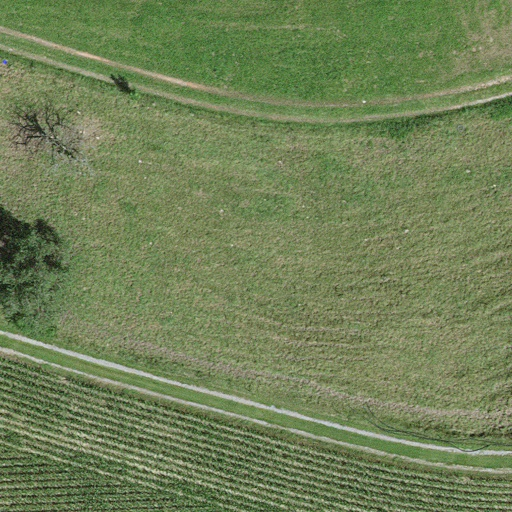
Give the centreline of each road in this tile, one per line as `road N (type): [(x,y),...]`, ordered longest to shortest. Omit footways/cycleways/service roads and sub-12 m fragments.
road 1 (track): [(0,336),(406,455),(511,460)]
road 2 (track): [(0,36),(128,78),(297,113),(437,106),(511,87)]
